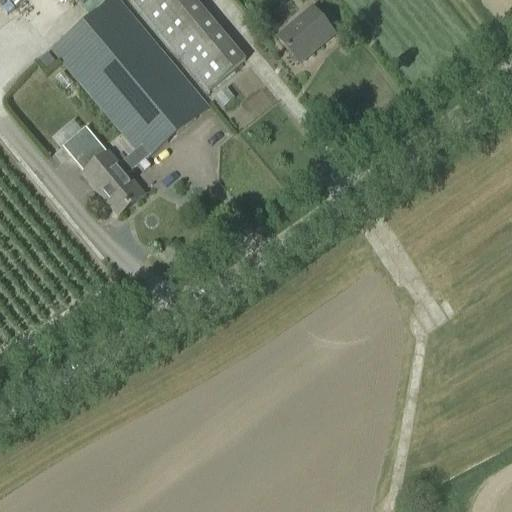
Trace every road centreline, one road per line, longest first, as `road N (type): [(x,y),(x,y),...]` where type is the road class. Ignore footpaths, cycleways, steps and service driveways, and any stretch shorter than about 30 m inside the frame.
road 1 (secondary): [(0,408),(208,295),(511,81)]
road 2 (track): [(391,507),(430,313),(357,193)]
